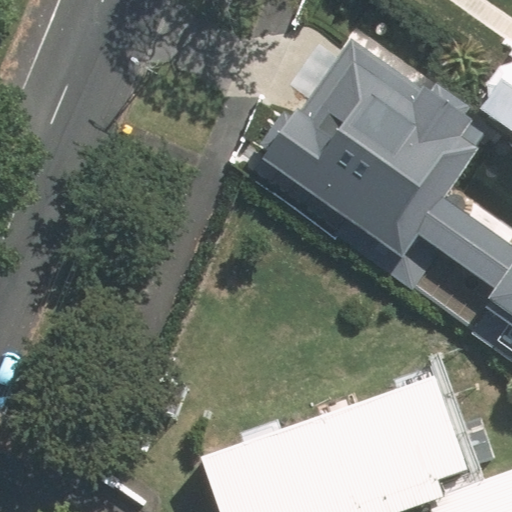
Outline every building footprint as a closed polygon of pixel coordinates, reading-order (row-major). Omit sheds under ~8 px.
[(357,28),(260,156),(411,270),(437,236),(511,292),(498,310),(511,320),(511,231),(456,189),(498,134),(357,28)] [(511,62),(492,89),(511,103),(511,62)] [(397,380),(401,390),(360,404),(398,511),(410,511),(449,499),(443,482),(474,472),(437,366),(397,380)] [(322,417),(284,430),(312,511),(396,511),(356,395),(319,408),(322,417)] [(244,443),(205,457),(223,511),(311,511),(280,420),(241,433),(244,443)] [(511,511),(511,476),(430,505),(432,511),(511,511)]
